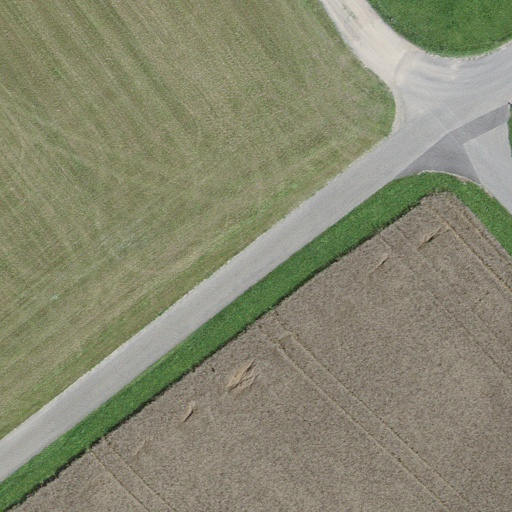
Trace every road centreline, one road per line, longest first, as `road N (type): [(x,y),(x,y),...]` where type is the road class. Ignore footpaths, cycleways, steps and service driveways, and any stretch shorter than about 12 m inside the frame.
road 1 (unclassified): [(0,478),(511,82)]
road 2 (track): [(359,0),(444,134),(511,206)]
